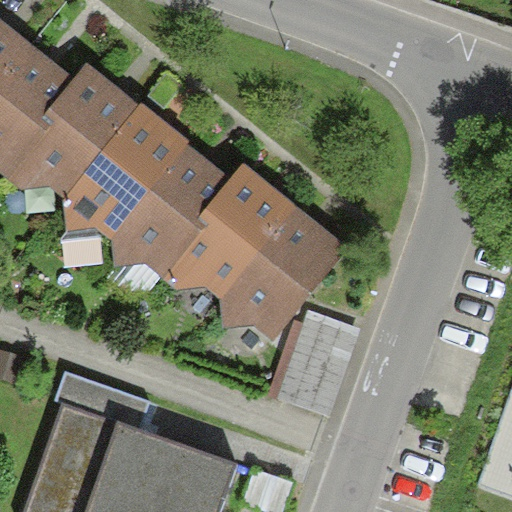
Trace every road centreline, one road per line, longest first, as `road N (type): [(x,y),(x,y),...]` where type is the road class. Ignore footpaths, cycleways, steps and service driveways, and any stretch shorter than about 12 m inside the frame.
road 1 (residential): [(343,511),(500,66)]
road 2 (residential): [(300,0),(500,66)]
